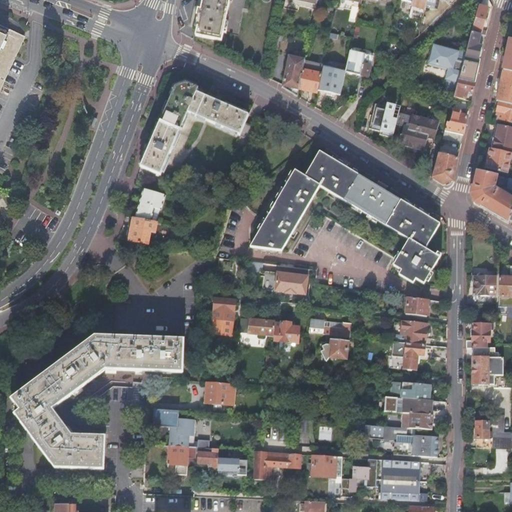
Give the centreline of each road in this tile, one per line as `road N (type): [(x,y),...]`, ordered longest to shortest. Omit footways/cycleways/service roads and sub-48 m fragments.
road 1 (residential): [(150,40),(265,91),(455,206)]
road 2 (secondary): [(0,321),(47,294),(87,235),(151,65),(150,40)]
road 3 (secondary): [(150,40),(125,71),(67,227),(25,285),(0,300)]
road 4 (residential): [(454,505),(455,206)]
road 5 (residential): [(197,494),(454,505)]
road 6 (unknown): [(458,300),(306,260),(230,250)]
road 7 (residential): [(504,0),(455,206)]
